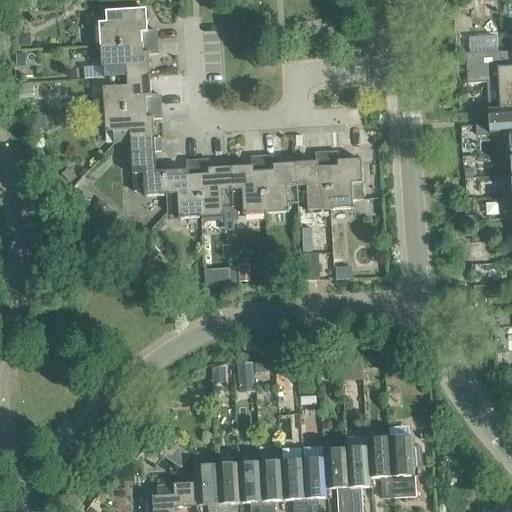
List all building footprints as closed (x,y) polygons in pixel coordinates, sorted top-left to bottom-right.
[(98,24),(100,47),(156,43),(156,31),(147,32),(145,11),(105,13),(106,24),(98,24)] [(30,35),(16,36),(17,49),(30,48),(30,35)] [(109,68),(109,79),(149,76),(148,56),(157,55),(156,43),(100,47),(101,68),(109,68)] [(25,54),(14,55),(15,68),(26,67),(25,54)] [(498,83),(500,111),(511,109),(511,68),(470,71),(471,85),(498,83)] [(102,89),(104,111),(160,108),(160,96),(151,97),(149,76),(109,79),(110,88),(102,89)] [(31,84),(19,85),(20,100),(32,99),(31,84)] [(114,144),(130,144),(130,142),(153,141),(153,140),(152,120),(161,120),(160,108),(104,111),(105,134),(113,133),(114,144)] [(490,135),(509,134),(511,133),(511,109),(500,111),(488,111),(489,122),(490,135)] [(46,118),(30,119),(31,132),(47,131),(46,118)] [(489,126),(476,127),(477,138),(490,137),(489,135),(489,127),(489,126)] [(144,197),(166,196),(165,173),(155,173),(154,153),(160,153),(159,139),(153,140),(153,141),(130,142),(130,144),(133,192),(144,192),(144,197)] [(338,153),(327,154),(330,211),(353,209),(352,202),(363,201),(360,161),(339,162),(338,153)] [(315,164),(295,165),(297,205),(307,204),(307,212),(330,211),(327,154),(314,155),(315,164)] [(273,157),(262,158),(265,215),(288,213),(287,206),(297,205),(295,165),(274,166),(273,157)] [(250,168),(230,169),(232,209),(242,208),(243,216),(265,215),(262,158),(250,159),(250,168)] [(209,161),(197,162),(200,219),(223,217),(223,210),(232,209),(230,169),(209,170),(209,161)] [(166,196),(167,213),(178,212),(178,220),(200,219),(197,162),(185,163),(186,172),(165,173),(166,196)] [(67,168),(60,175),(71,184),(77,178),(67,168)] [(473,169),(464,170),(464,179),(473,178),(473,169)] [(100,200),(91,209),(105,221),(113,212),(100,200)] [(480,245),(472,246),(473,258),(481,257),(480,245)] [(318,256),(303,257),(304,283),(319,283),(318,256)] [(249,266),(237,267),(238,284),(250,283),(249,266)] [(352,268),(335,269),(336,282),(352,282),(352,268)] [(383,356),(369,357),(370,369),(384,368),(383,356)] [(400,360),(385,360),(385,370),(401,369),(400,360)] [(252,364),(236,365),(238,394),(254,393),(252,364)] [(225,368),(210,369),(211,385),(226,384),(225,368)] [(316,398),(300,398),(300,407),(316,407),(316,398)] [(153,412),(147,406),(138,415),(144,420),(153,412)] [(411,438),(389,440),(392,500),(415,499),(414,471),(412,451),(411,438)] [(366,441),(367,449),(368,449),(370,481),(371,481),(380,480),(382,501),(392,500),(389,440),(366,441)] [(367,449),(346,451),(349,511),(362,511),(361,494),(360,494),(359,490),(371,489),(371,481),(370,481),(368,449),(367,449)] [(323,452),(323,460),(324,460),(326,492),(326,491),(338,491),(338,495),(337,495),(337,511),(349,511),(346,451),(323,452)] [(421,451),(412,451),(414,471),(422,470),(421,451)] [(323,460),(302,462),(305,511),(318,511),(318,505),(316,505),(316,501),(327,500),(326,491),(326,492),(324,460),(323,460)] [(305,511),(302,462),(281,463),(283,503),(295,502),(295,506),(293,506),(293,511),(305,511)] [(281,463),(259,464),(262,511),(274,511),(274,507),(273,507),(272,503),(283,503),(281,463)] [(262,511),(259,464),(238,466),(240,505),(251,504),(252,509),(250,509),(250,511),(262,511)] [(238,466),(216,467),(218,511),(230,511),(230,506),(240,505),(238,466)] [(193,468),(194,485),(195,485),(197,508),(207,507),(207,511),(218,511),(216,467),(193,468)] [(152,498),(152,511),(175,511),(176,509),(197,508),(195,485),(194,485),(156,487),(157,498),(152,498)]
